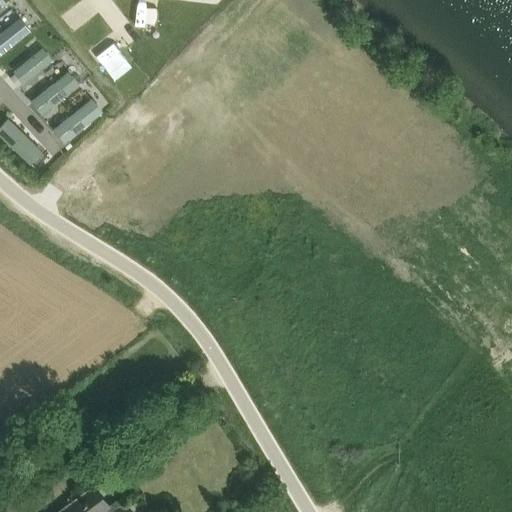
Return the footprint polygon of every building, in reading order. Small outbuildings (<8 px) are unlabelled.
[(19,16),(0,30),(0,53),(30,30),(19,16)] [(44,46),(13,69),(22,82),(53,60),(44,46)] [(44,113),(78,82),(65,68),(31,99),(44,113)] [(54,127),(66,141),(102,110),(90,96),(54,127)] [(0,134),(31,163),(44,149),(8,115),(0,123),(0,134)] [(95,485),(79,497),(59,511),(128,511),(123,504),(126,502),(126,501),(110,511),(107,507),(111,505),(110,504),(106,506),(104,503),(93,488),(96,486),(95,485)] [(0,511),(24,511),(15,499),(0,510),(0,511)]
